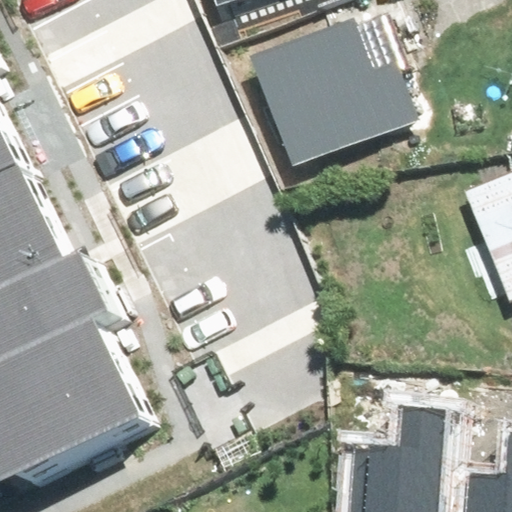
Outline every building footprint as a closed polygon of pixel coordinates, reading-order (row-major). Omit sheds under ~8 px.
[(367,20),(285,51),(324,153),(406,122),(367,20)] [(0,490),(2,496),(141,427),(112,369),(130,360),(81,263),(58,274),(0,158),(0,110),(7,107),(0,93),(0,490)] [(511,173),(484,184),(511,258),(511,173)] [(351,444),(345,511),(439,511),(448,412),(398,407),(394,448),(351,444)] [(463,463),(459,511),(511,511),(511,426),(510,426),(507,467),(463,463)]
